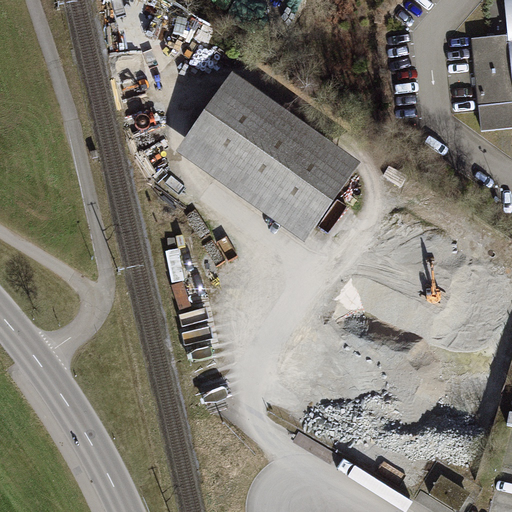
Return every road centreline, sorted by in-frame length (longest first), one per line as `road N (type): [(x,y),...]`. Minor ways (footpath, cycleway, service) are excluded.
road 1 (track): [(102,299),(106,270),(33,0)]
road 2 (tertiary): [(125,511),(79,423),(0,315)]
road 3 (track): [(0,231),(102,299)]
